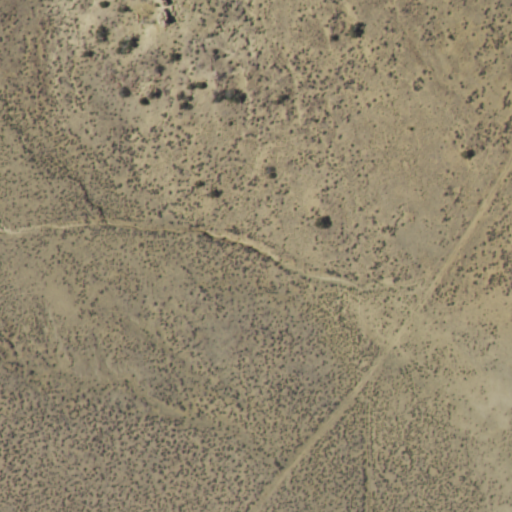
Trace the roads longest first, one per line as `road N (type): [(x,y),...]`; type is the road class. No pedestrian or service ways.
road 1 (residential): [(383,511),(410,282),(511,86)]
road 2 (residential): [(410,282),(238,230),(0,212)]
